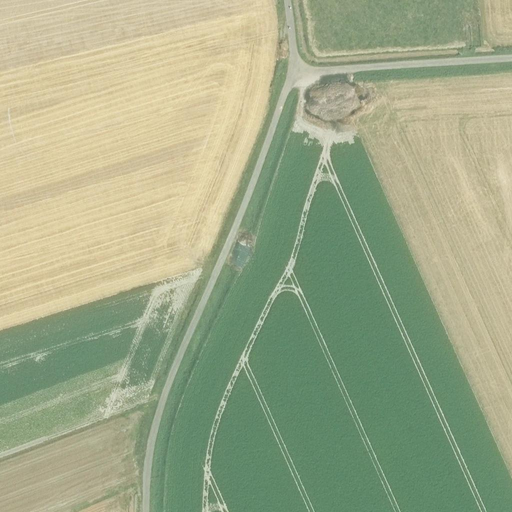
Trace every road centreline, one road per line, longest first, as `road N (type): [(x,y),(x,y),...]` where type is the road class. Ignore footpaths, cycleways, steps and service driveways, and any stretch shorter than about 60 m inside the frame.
road 1 (track): [(146,511),(161,404),(291,69)]
road 2 (track): [(291,69),(511,60)]
